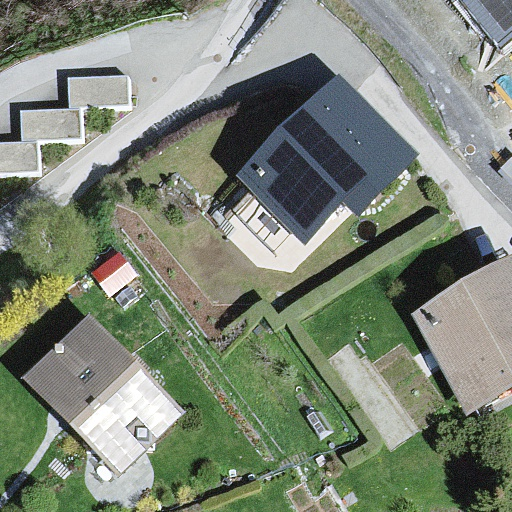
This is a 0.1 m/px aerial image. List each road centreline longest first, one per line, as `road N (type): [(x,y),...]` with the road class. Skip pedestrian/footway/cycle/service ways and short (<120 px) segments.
road 1 (residential): [(0,228),(169,114),(261,0)]
road 2 (track): [(366,0),(408,42),(511,179)]
